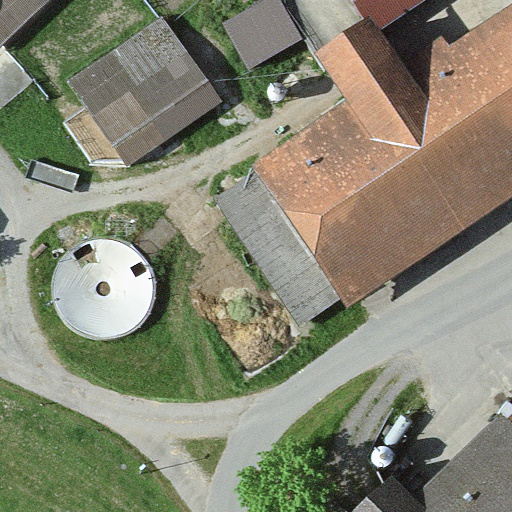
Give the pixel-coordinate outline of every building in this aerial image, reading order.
[(69,0),(0,0),(0,63),(0,64),(69,0)] [(221,38),(246,87),(302,58),(271,0),(234,0),(247,25),(221,38)] [(334,0),(363,47),(438,0),(334,0)] [(221,121),(157,32),(59,102),(123,191),(221,121)] [(511,32),(405,108),(365,52),(311,90),(334,124),(245,187),(350,335),(511,220),(511,32)] [(127,350),(143,335),(152,317),(152,297),(145,279),(131,264),(112,256),(84,259),(63,274),(52,299),(54,322),(66,341),(86,354),(107,356),(127,350)] [(511,511),(511,440),(504,448),(489,432),(408,511),(389,511),(383,505),(376,511),(511,511)]
